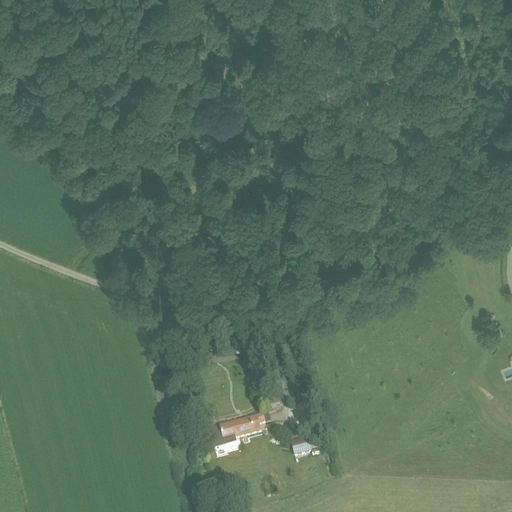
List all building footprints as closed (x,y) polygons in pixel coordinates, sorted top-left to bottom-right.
[(482,319),(486,330),(496,326),(492,315),(482,319)] [(310,391),(301,392),(303,402),(312,401),(310,391)] [(310,405),(297,409),(301,420),(313,417),(310,405)] [(225,442),(226,445),(237,442),(236,439),(262,432),(260,425),(265,424),(263,416),(220,427),(221,433),(211,436),(213,442),(223,439),(224,442),(225,442)] [(291,443),(295,457),(312,452),(309,438),(291,443)]
